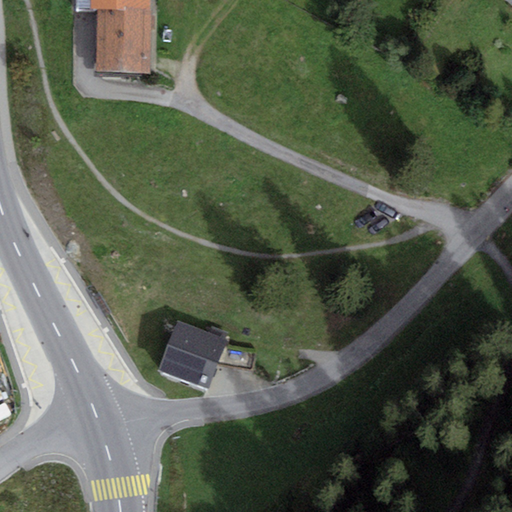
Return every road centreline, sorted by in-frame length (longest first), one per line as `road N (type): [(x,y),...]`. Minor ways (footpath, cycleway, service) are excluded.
road 1 (residential): [(98,420),(301,389),(372,342),(511,194)]
road 2 (track): [(474,234),(510,264),(468,483),(454,511)]
road 3 (primary): [(98,420),(0,203)]
